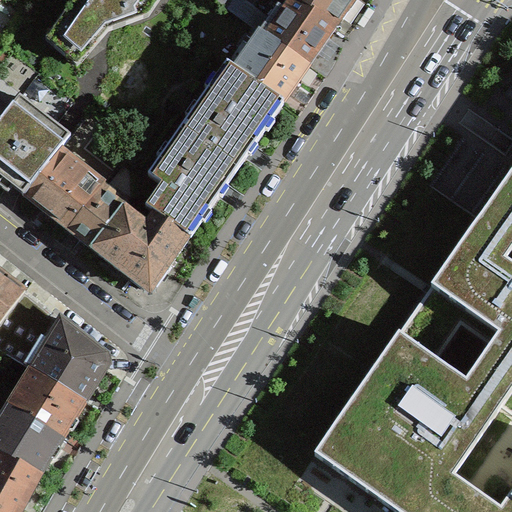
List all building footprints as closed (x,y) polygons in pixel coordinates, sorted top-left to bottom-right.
[(75,0),(47,41),(78,68),(109,32),(149,17),(161,0),(75,0)] [(336,29),(294,0),(291,0),(249,62),(242,57),(233,70),(283,104),(288,97),(313,61),(336,29)] [(294,0),(336,29),(341,21),(355,0),(294,0)] [(233,70),(226,65),(148,177),(161,186),(146,207),(161,217),(190,238),(204,219),(250,153),(283,104),(233,70)] [(111,192),(107,197),(87,182),(93,175),(71,158),(66,165),(55,156),(70,137),(19,97),(8,111),(0,121),(0,177),(16,190),(39,208),(76,238),(91,249),(119,213),(126,204),(111,192)] [(0,121),(8,111),(0,104),(0,121)] [(511,511),(511,173),(314,456),(395,511),(511,511)] [(155,287),(190,238),(161,217),(148,236),(119,213),(91,249),(107,261),(143,289),(155,287)] [(0,322),(24,292),(2,274),(0,272),(0,322)] [(52,314),(25,293),(24,292),(0,322),(0,350),(37,373),(85,402),(91,393),(107,366),(106,356),(66,325),(52,314)] [(33,490),(32,489),(45,466),(49,459),(55,460),(60,451),(57,446),(67,431),(73,431),(78,423),(75,418),(80,410),(85,402),(37,373),(0,433),(0,511),(21,511),(25,504),(33,490)]
